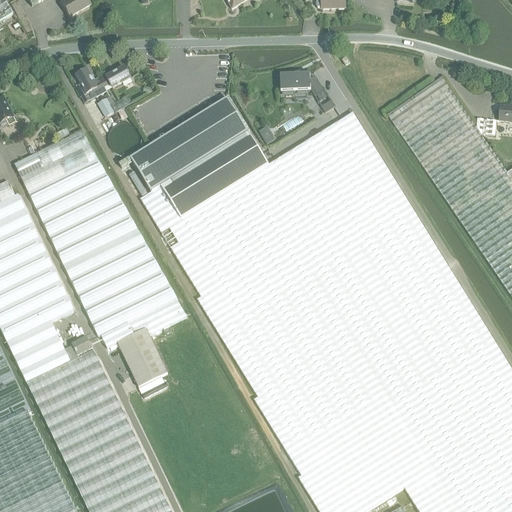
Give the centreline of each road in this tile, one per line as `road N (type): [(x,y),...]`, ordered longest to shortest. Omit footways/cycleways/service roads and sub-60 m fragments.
road 1 (unclassified): [(0,68),(117,44),(376,38),(511,73)]
road 2 (unclassified): [(175,511),(0,153)]
